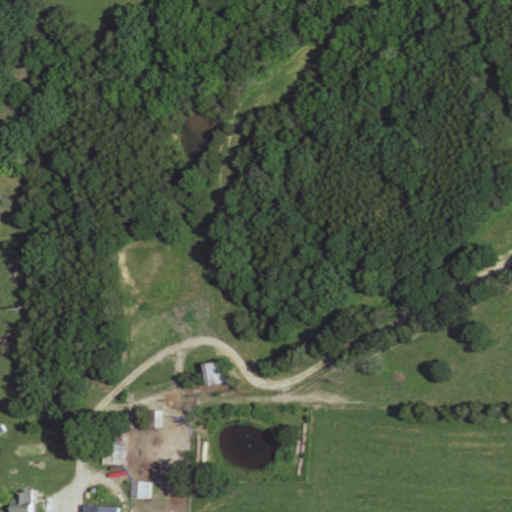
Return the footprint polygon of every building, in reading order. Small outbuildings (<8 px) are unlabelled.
[(229,363),(206,363),(206,385),(229,385),(229,363)] [(166,411),(147,411),(147,427),(166,427),(166,411)] [(123,466),(123,429),(103,429),(103,466),(123,466)] [(150,499),(150,482),(131,482),(131,499),(150,499)] [(31,511),(32,490),(13,490),(12,511),(31,511)]
